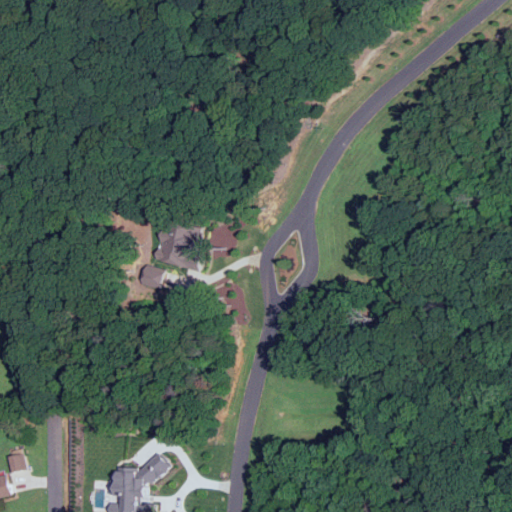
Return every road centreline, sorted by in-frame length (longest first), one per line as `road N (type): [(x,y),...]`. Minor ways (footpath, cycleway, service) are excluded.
road 1 (residential): [(497,0),(380,97),(304,214)]
road 2 (residential): [(277,310),(232,511)]
